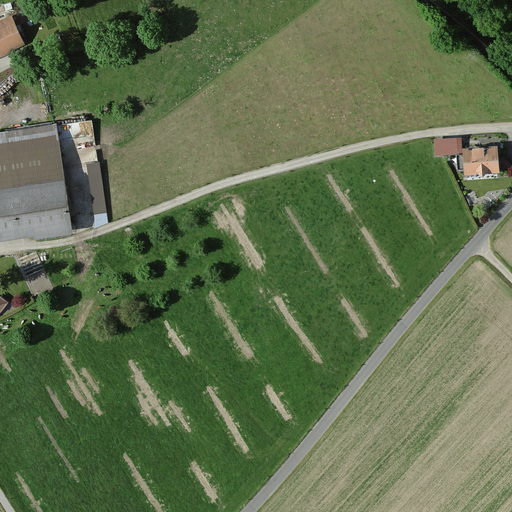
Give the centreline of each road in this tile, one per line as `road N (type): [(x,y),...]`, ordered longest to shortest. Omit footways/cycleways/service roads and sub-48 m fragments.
road 1 (track): [(511,127),(406,136),(249,176),(67,240),(0,248)]
road 2 (unclassified): [(511,201),(246,511)]
